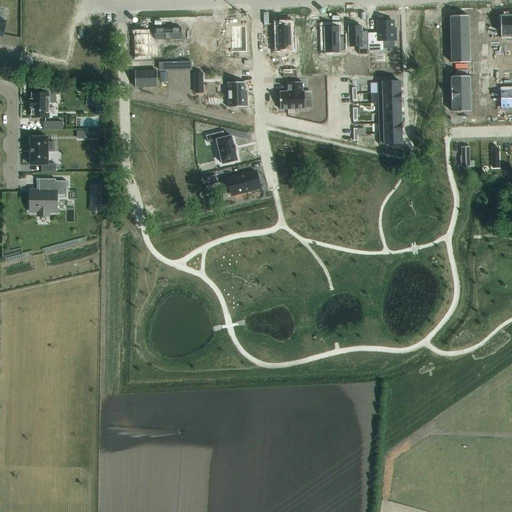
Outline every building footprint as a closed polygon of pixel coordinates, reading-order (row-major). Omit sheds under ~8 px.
[(468,16),(450,17),(450,28),(468,28),(468,16)] [(511,19),(511,17),(500,17),(501,36),(511,35),(511,19)] [(378,33),(367,33),(368,51),(383,51),(383,49),(394,48),(394,40),(396,40),(395,29),(393,29),(393,21),(377,22),(378,33)] [(290,25),(277,25),(278,50),(293,50),(293,41),(291,41),(290,25)] [(231,34),(221,34),(222,58),(232,58),(232,52),(246,51),(245,26),(231,26),(231,34)] [(149,34),(133,34),(134,56),(150,56),(150,40),(155,40),(181,39),(180,27),(154,28),(154,36),(149,36),(149,34)] [(208,27),(196,28),(197,57),(215,57),(214,44),(209,44),(208,27)] [(338,27),(324,28),(325,52),(344,51),(344,42),(338,43),(338,27)] [(361,27),(348,27),(349,47),(359,47),(359,55),(368,55),(368,51),(367,33),(367,31),(361,32),(361,27)] [(312,28),(301,28),(302,50),(312,50),(312,55),(320,54),(320,43),(312,43),(312,28)] [(468,28),(450,28),(451,40),(469,39),(468,28)] [(469,39),(451,40),(451,51),(469,51),(469,39)] [(469,51),(451,51),(451,63),(469,62),(469,51)] [(330,64),(320,65),(321,77),(326,76),(331,76),(330,64)] [(296,69),(283,70),(283,78),(297,77),(296,69)] [(156,71),(134,71),(135,87),(157,87),(156,71)] [(469,77),(451,77),(451,89),(469,88),(469,77)] [(400,81),(377,82),(377,93),(400,92),(400,81)] [(244,82),(227,83),(228,107),(247,107),(246,92),(245,92),(244,82)] [(305,109),(304,91),(302,91),(302,82),(287,83),(287,92),(279,92),(280,109),(305,109)] [(55,103),(55,93),(51,93),(51,89),(49,88),(35,88),(35,94),(32,94),(32,100),(30,100),(30,107),(31,107),(31,118),(48,118),(48,103),(55,103)] [(469,88),(451,89),(452,100),(470,100),(469,88)] [(510,90),(500,91),(501,108),(511,107),(510,90)] [(400,92),(377,93),(378,103),(401,103),(400,92)] [(470,100),(452,100),(452,112),(470,111),(470,100)] [(401,103),(378,103),(378,113),(401,113),(401,103)] [(401,113),(378,113),(378,124),(401,123),(401,113)] [(401,123),(378,124),(378,134),(401,133),(401,123)] [(98,130),(77,131),(77,139),(98,138),(98,130)] [(223,131),(206,136),(207,143),(216,140),(222,164),(237,160),(235,152),(235,151),(234,146),(233,145),(231,136),(225,137),(223,131)] [(401,133),(378,134),(379,145),(402,144),(401,133)] [(154,136),(137,137),(139,157),(151,156),(151,162),(168,160),(166,152),(156,153),(154,136)] [(47,137),(30,137),(30,148),(30,155),(30,165),(41,165),(41,172),(56,172),(55,164),(48,164),(47,151),(54,151),(54,142),(47,142),(47,137)] [(469,145),(460,146),(460,155),(461,165),(461,167),(469,166),(469,145)] [(255,171),(231,177),(235,194),(260,188),(255,171)] [(205,178),(207,183),(216,181),(215,175),(205,178)] [(38,195),(30,195),(30,207),(30,210),(30,211),(37,211),(38,211),(56,211),(56,197),(56,195),(66,195),(66,197),(67,181),(55,181),(55,179),(49,179),(36,179),(36,180),(38,180),(38,189),(38,195)] [(101,212),(102,186),(90,185),(90,212),(101,212)]
